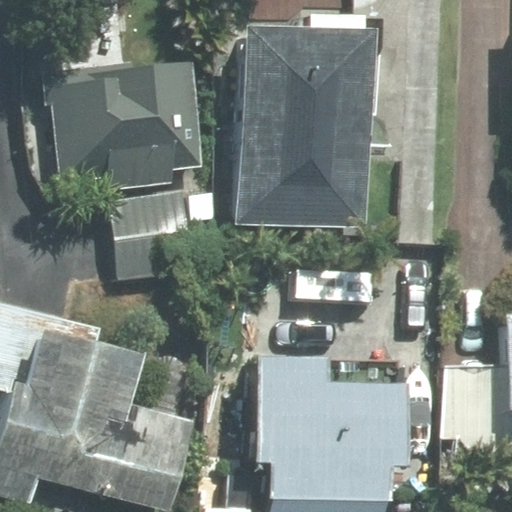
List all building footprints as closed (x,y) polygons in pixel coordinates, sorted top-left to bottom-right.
[(346,232),(346,36),(215,36),(215,232),(346,232)] [(31,83),(43,187),(91,182),(92,194),(157,187),(156,174),(189,171),(177,66),(31,83)] [(511,100),(502,101),(500,179),(511,179),(511,100)] [(170,194),(97,203),(107,283),(180,274),(170,194)] [(14,485),(128,511),(155,511),(175,430),(102,412),(114,365),(81,358),(89,325),(0,304),(0,503),(9,506),(14,485)] [(511,511),(511,321),(477,324),(482,370),(430,375),(438,460),(490,455),(495,511),(511,511)] [(382,369),(231,365),(228,472),(210,471),(208,511),(366,511),(368,479),(379,479),(382,369)]
